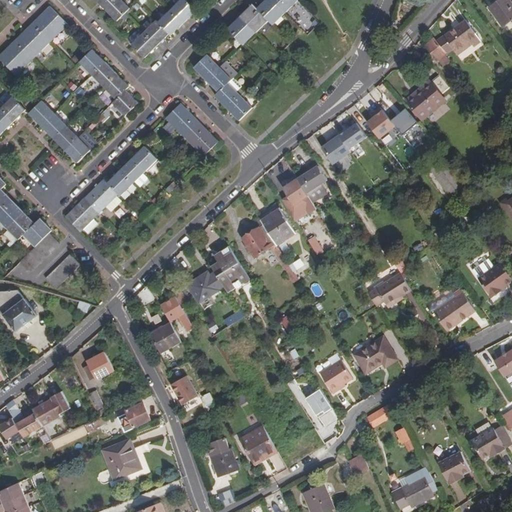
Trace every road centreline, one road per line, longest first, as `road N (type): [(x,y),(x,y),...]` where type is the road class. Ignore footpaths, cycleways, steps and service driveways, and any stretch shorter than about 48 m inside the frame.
road 1 (residential): [(511,325),(359,408),(347,435),(318,464),(229,511)]
road 2 (residential): [(128,289),(54,210),(165,97)]
road 3 (residential): [(115,303),(172,414),(205,511)]
road 4 (tertiary): [(128,289),(260,164)]
road 5 (tertiary): [(0,402),(115,303)]
road 6 (residential): [(165,97),(63,0)]
road 7 (residential): [(346,93),(444,0)]
road 8 (residential): [(241,0),(164,71),(182,83)]
